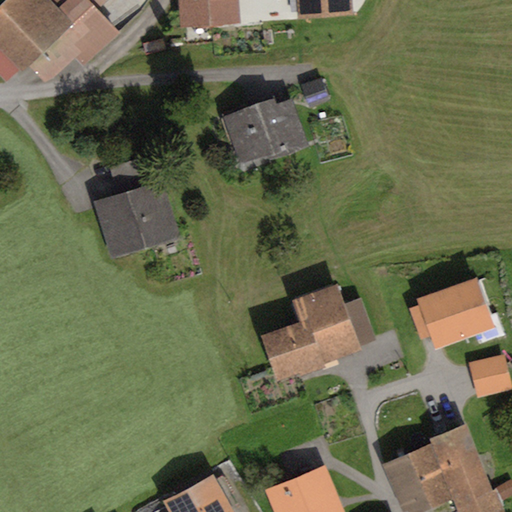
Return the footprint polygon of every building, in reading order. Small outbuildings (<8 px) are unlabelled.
[(0,76),(5,82),(18,70),(21,73),(30,66),(46,83),(74,58),(82,67),(119,33),(97,9),(106,0),(5,0),(0,5),(0,76)] [(177,0),(179,27),(240,23),(238,0),(177,0)] [(353,15),(351,0),(295,0),(297,19),(353,15)] [(296,95),(228,117),(244,167),(312,145),(296,95)] [(166,183),(98,201),(114,257),(181,239),(166,183)] [(494,328),(476,277),(415,298),(434,349),(494,328)] [(305,324),(268,335),(281,377),(364,352),(343,286),(297,300),(305,324)] [(504,354),(468,362),(476,398),(511,390),(504,354)] [(509,511),(476,428),(388,463),(408,511),(427,511),(460,499),(465,511),(509,511)] [(346,511),(329,467),(271,490),(279,511),(346,511)] [(241,511),(220,473),(168,501),(173,511),(241,511)]
